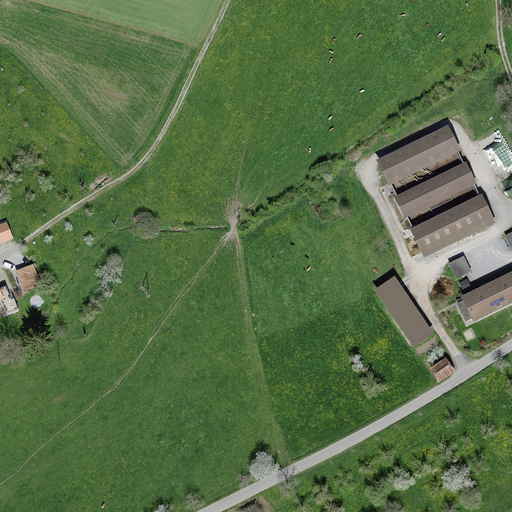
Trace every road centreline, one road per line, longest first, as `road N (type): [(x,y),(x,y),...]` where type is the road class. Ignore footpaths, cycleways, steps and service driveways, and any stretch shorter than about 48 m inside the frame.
road 1 (unclassified): [(210,511),(511,344)]
road 2 (track): [(227,0),(149,154),(22,242)]
